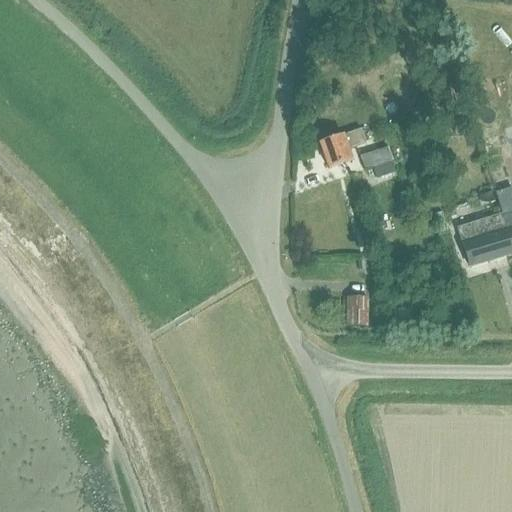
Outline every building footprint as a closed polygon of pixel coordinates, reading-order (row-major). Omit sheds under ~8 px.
[(347,151),(365,145),(361,131),(342,138),(342,137),(319,146),(328,171),(351,162),(347,151)] [(364,172),(382,166),(377,152),(359,159),(364,172)] [(495,157),(485,160),(492,183),(502,180),(495,157)] [(490,194),(477,198),(479,204),(487,206),(493,204),(490,194)] [(441,212),(433,214),(436,229),(445,227),(441,212)] [(511,214),(501,218),(508,241),(503,243),(508,257),(511,255),(511,214)] [(501,217),(457,231),(462,247),(469,268),(488,262),(489,263),(508,257),(503,243),(508,241),(501,218),(501,217)] [(366,328),(367,300),(347,300),(346,328),(366,328)]
